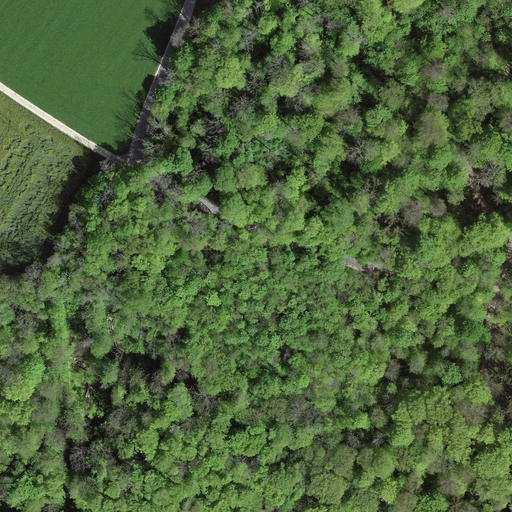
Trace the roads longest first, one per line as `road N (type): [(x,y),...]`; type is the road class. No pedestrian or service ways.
road 1 (tertiary): [(511,238),(418,266),(351,264),(276,239),(148,175),(137,160)]
road 2 (track): [(511,238),(492,296),(480,382),(486,417),(511,444)]
road 3 (track): [(511,238),(482,207),(468,154),(511,58)]
road 4 (tertiary): [(191,0),(141,124),(137,160)]
road 5 (track): [(276,239),(116,255)]
road 6 (track): [(0,86),(112,157),(137,160)]
